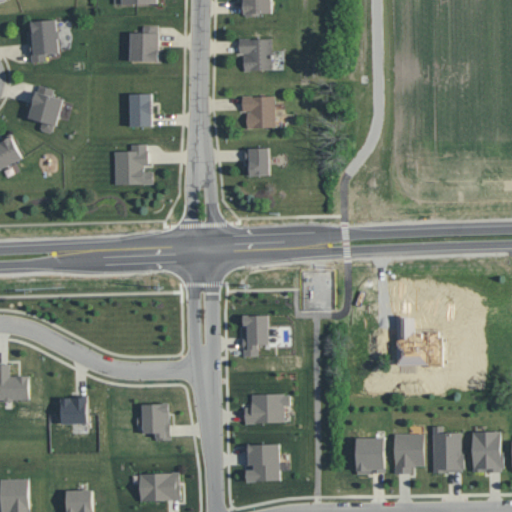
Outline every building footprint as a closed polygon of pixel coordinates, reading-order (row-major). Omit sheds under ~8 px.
[(272,0),(273,12),(260,12),(260,15),(246,15),(246,13),(245,13),(244,0),(272,0)] [(57,18),(60,51),(48,53),(48,59),(33,61),(30,28),(33,28),(32,20),(57,18)] [(160,32),(160,60),(131,59),(132,31),(144,32),(144,24),(159,25),(159,32),(160,32)] [(273,37),(273,68),(245,69),(245,54),(248,54),(248,52),(240,53),(240,37),(250,37),(250,38),(273,37)] [(64,98),(57,124),(55,124),(53,130),(51,132),(43,129),(41,127),(42,120),(27,115),(30,101),(34,102),(37,90),(39,90),(40,84),(55,88),(53,95),(64,98)] [(153,92),(153,124),(131,126),(131,92),(153,92)] [(276,95),(277,125),(248,127),(248,111),(251,111),(251,110),(243,110),(243,95),(276,95)] [(0,139),(13,134),(24,156),(0,169),(0,139)] [(148,142),(148,149),(150,149),(149,163),(144,163),(144,170),(154,170),(154,183),(116,183),(116,150),(132,150),(132,143),(148,142)] [(269,146),(271,173),(247,174),(247,160),(246,160),(246,146),(251,146),(251,147),(269,146)] [(270,314),(270,343),(259,343),(259,354),(244,355),(244,334),(245,334),(245,314),(270,314)] [(30,375),(30,398),(13,398),(13,400),(5,400),(4,398),(0,398),(0,363),(11,363),(11,375),(16,375),(16,374),(21,374),(21,375),(30,375)] [(291,394),(291,404),(285,404),(286,420),(256,421),(256,422),(247,422),(246,405),(253,405),(253,393),(285,392),(284,394),(291,394)] [(88,395),(89,421),(64,422),(63,402),(61,402),(61,397),(72,396),(72,400),(74,400),(74,397),(82,396),(82,395),(88,395)] [(172,438),(157,438),(157,432),(145,432),(144,424),(139,424),(138,415),(143,415),(143,403),(170,402),(170,421),(172,421),(172,438)] [(462,430),(463,452),(466,452),(466,468),(463,468),(463,471),(434,471),(434,424),(444,424),(444,431),(462,430)] [(502,430),(502,451),(505,451),(505,467),(503,467),(503,471),(487,471),(487,470),(474,470),(474,430),(502,430)] [(425,432),(425,464),(412,465),(412,472),(396,472),(396,432),(425,432)] [(386,437),(386,471),(372,471),(372,472),(358,473),(357,437),(386,437)] [(282,479),(248,480),(248,469),(252,468),(252,463),(247,464),(247,443),(281,443),(282,479)] [(182,499),(142,500),(141,473),(174,472),(174,471),(181,471),(180,484),(182,484),(182,499)] [(29,477),(30,511),(1,511),(1,478),(29,477)] [(93,488),(94,511),(80,511),(78,511),(67,511),(67,510),(68,510),(68,489),(93,488)]
